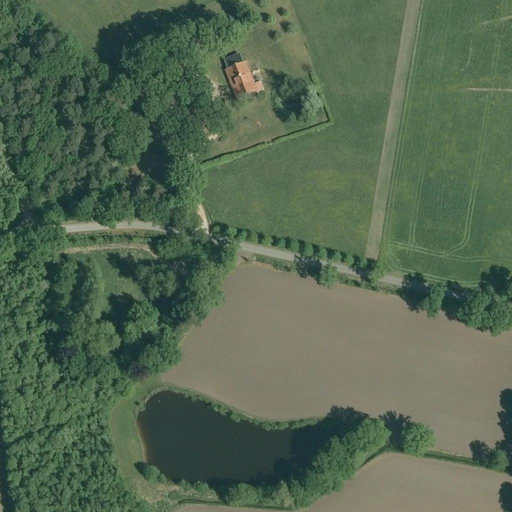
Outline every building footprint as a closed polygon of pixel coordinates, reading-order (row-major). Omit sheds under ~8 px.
[(257,92),(257,91),(261,89),(258,81),(254,83),(246,63),(225,71),(236,100),(257,92)] [(173,83),(167,87),(171,92),(177,88),(173,83)] [(198,133),(206,122),(190,110),(182,121),(198,133)] [(138,145),(141,150),(153,143),(147,131),(138,136),(142,143),(138,145)] [(209,278),(212,264),(196,260),(193,274),(209,278)]
